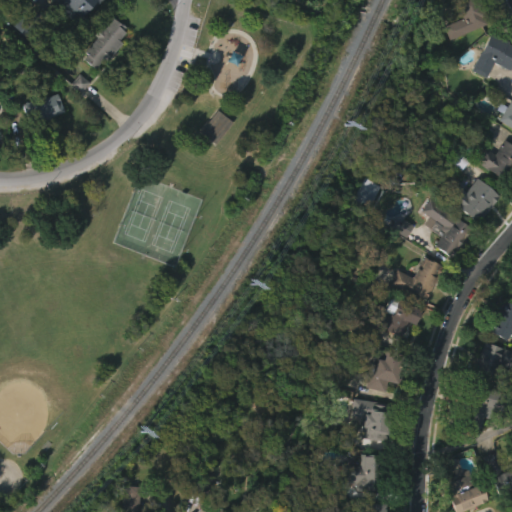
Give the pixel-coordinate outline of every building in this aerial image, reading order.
[(100,0),(77,25),(50,0),(100,0)] [(464,35),(449,41),(448,39),(445,40),(439,27),(459,18),(451,0),(475,0),(483,17),(481,19),(483,24),(463,32),(464,35)] [(126,29),(117,40),(121,43),(106,61),(102,58),(93,69),(82,59),(85,55),(83,52),(95,37),(92,35),(99,27),(102,29),(112,17),(126,29)] [(443,71),(481,56),(469,26),(450,34),(456,50),(438,57),(443,71)] [(511,44),(511,65),(510,69),(494,61),(486,76),(472,69),(491,32),(509,41),(509,43),(511,44)] [(124,61),(107,49),(76,89),(92,102),(124,61)] [(505,102),(511,85),(511,77),(483,65),(467,103),(481,109),(487,94),(505,102)] [(511,87),(511,129),(495,118),(511,87)] [(55,92),(62,112),(50,116),(51,119),(40,123),(39,120),(28,124),(21,104),(55,92)] [(231,122),(213,145),(196,131),(214,108),(231,122)] [(59,143),(52,124),(18,137),(22,147),(31,144),(34,152),(59,143)] [(501,139),(511,146),(511,164),(500,181),(470,160),(481,146),(491,153),(501,139)] [(211,176),(227,153),(211,141),(194,164),(211,176)] [(489,186),(479,179),(470,193),(503,215),(511,201),(511,180),(499,171),(489,186)] [(476,178),(495,195),(474,220),(469,216),(467,219),(446,201),(444,203),(440,200),(442,198),(441,197),(452,183),(461,191),(473,176),(476,178)] [(461,244),(457,249),(453,247),(446,257),(429,245),(435,237),(417,224),(423,215),(416,210),(425,197),(467,228),(461,237),(464,239),(461,244)] [(471,254),(494,228),(471,209),(459,223),(453,218),(442,230),(471,254)] [(418,256),(434,268),(428,277),(445,289),(465,260),(423,230),(414,242),(423,249),(418,256)] [(419,258),(440,268),(421,303),(384,283),(392,268),(407,276),(412,266),(414,268),(419,258)] [(384,315),(421,331),(436,297),(417,289),(408,309),(390,301),(384,315)] [(421,310),(415,325),(407,322),(400,338),(380,329),(375,341),(361,335),(372,308),(382,311),(388,296),(421,310)] [(511,306),(511,330),(508,328),(502,340),(484,331),(500,300),(511,306)] [(396,368),(401,353),(411,356),(416,342),(381,330),(370,360),(396,368)] [(511,359),(509,368),(502,365),(499,372),(490,369),(487,380),(469,374),(480,341),(511,351),(511,359)] [(403,354),(397,382),(384,380),(381,391),(360,386),(366,362),(369,362),(370,357),(376,359),(379,348),(403,354)] [(511,403),(511,384),(479,373),(474,390),(511,403)] [(510,394),(507,411),(489,407),(487,419),(479,417),(476,428),(453,422),(454,418),(445,416),(447,407),(451,408),(457,382),(510,394)] [(386,441),(359,438),(362,417),(349,416),(351,398),(391,404),(386,441)] [(487,423),(467,419),(459,455),(479,459),(487,423)] [(383,435),(347,430),(345,447),(358,449),(355,468),(378,471),(383,435)] [(493,452),(500,469),(511,463),(511,486),(493,495),(476,456),(492,450),(493,452)] [(375,454),(374,490),(355,489),(355,483),(338,482),(338,464),(354,465),(354,454),(375,454)] [(469,476),(474,487),(480,484),(487,501),(461,511),(453,511),(440,480),(466,469),(469,476)] [(496,501),(488,483),(474,489),(482,507),(496,501)] [(121,511),(124,485),(137,486),(134,511),(121,511)] [(511,511),(511,496),(483,507),(484,511),(511,511)] [(356,511),(357,502),(384,503),(384,511),(356,511)]
